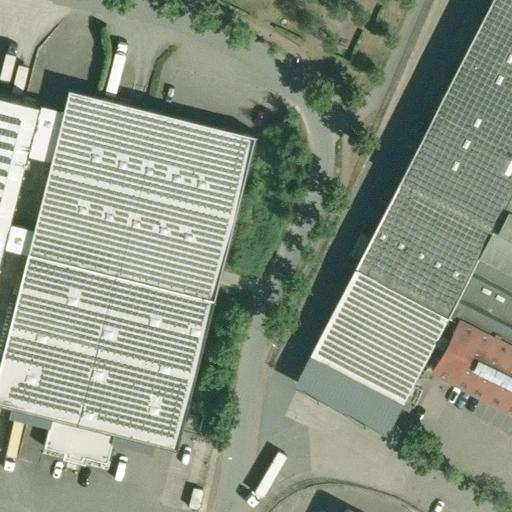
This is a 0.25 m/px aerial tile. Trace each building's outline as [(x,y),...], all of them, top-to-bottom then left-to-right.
[(511,0),(491,0),(309,352),(404,401),(440,333),(449,338),(435,367),(511,406),(511,0)] [(44,87),(0,76),(0,260),(5,239),(11,215),(29,145),(41,97),(44,87)] [(256,132),(70,86),(65,102),(53,152),(36,221),(29,246),(0,362),(0,363),(0,399),(53,413),(116,429),(177,445),(256,132)] [(65,102),(41,97),(29,145),(53,152),(65,102)] [(36,221),(11,215),(5,239),(29,246),(36,221)] [(116,429),(53,413),(45,444),(70,451),(69,454),(82,458),(83,454),(108,460),(116,429)]
